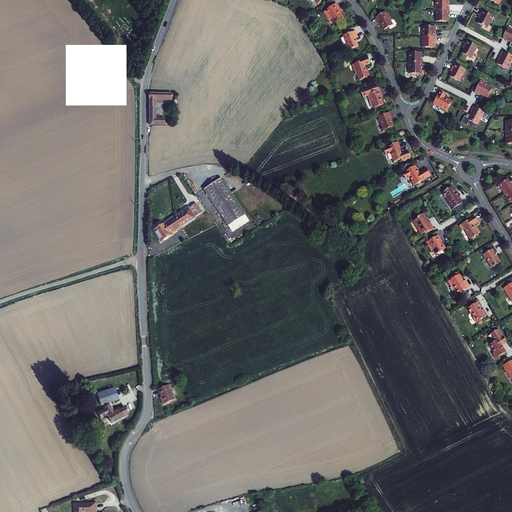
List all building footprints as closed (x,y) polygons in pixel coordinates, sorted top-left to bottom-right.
[(440,11),(454,11),(454,7),(451,7),(451,0),(440,0),(440,11)] [(342,10),(338,4),(326,13),(332,22),(333,20),(336,24),(341,21),(341,22),(346,19),(342,14),(343,13),(341,10),(342,10)] [(497,14),(485,8),(482,14),(484,16),(480,23),(490,28),(497,14)] [(388,10),(378,15),(382,23),(383,22),(387,29),(396,24),(394,20),(396,18),(393,11),(389,13),(388,10)] [(454,11),(440,11),(440,21),(451,21),(451,14),(454,14),(454,11)] [(426,37),(440,37),(440,33),(437,33),(437,27),(426,27),(426,37)] [(358,31),(345,36),(350,51),(362,46),(359,39),(361,38),(358,31)] [(440,37),(426,37),(426,47),(437,47),(437,40),(440,40),(440,37)] [(465,51),(475,56),(481,44),(470,39),(467,44),(469,45),(465,51)] [(511,64),(511,52),(505,49),(501,57),(502,57),(500,62),(510,67),(511,64)] [(413,63),(427,63),(427,60),(424,60),(424,53),(413,53),(413,63)] [(361,81),(372,77),(368,66),(373,64),(371,57),(364,60),(365,62),(355,66),(361,81)] [(456,69),(451,78),(461,83),(469,68),(457,62),(454,68),(456,69)] [(427,63),(413,63),(413,73),(424,73),(424,66),(427,67),(427,63)] [(496,86),(483,79),(478,90),(491,97),(496,86)] [(370,96),(380,91),(378,84),(362,90),(365,97),(370,96)] [(370,96),(372,103),(374,102),(376,109),(387,105),(384,98),(385,97),(382,91),(380,91),(370,96)] [(160,94),(160,92),(156,92),(156,94),(154,95),(154,125),(180,125),(180,104),(176,104),(176,94),(160,94)] [(450,113),(455,104),(449,100),(450,99),(443,95),(437,107),(450,113)] [(487,112),(476,106),(472,114),(473,114),(470,119),(480,124),(483,117),(485,116),(487,112)] [(393,111),(381,115),(387,130),(398,126),(395,118),(396,118),(393,111)] [(503,132),(511,131),(511,123),(503,123),(503,132)] [(511,131),(503,132),(503,140),(511,140),(511,131)] [(412,150),(406,152),(402,142),(387,148),(389,154),(393,153),(397,162),(406,158),(406,159),(414,156),(412,150)] [(418,164),(404,172),(408,179),(412,177),(417,185),(434,175),(430,167),(422,171),(418,164)] [(206,189),(209,194),(227,183),(224,178),(206,189)] [(495,187),(501,195),(511,187),(511,181),(510,178),(495,187)] [(218,210),(239,204),(227,183),(209,194),(218,210)] [(447,201),(446,202),(449,207),(451,206),(452,208),(462,202),(457,194),(456,195),(451,186),(442,191),(441,193),(443,196),(444,196),(447,201)] [(511,187),(501,195),(506,204),(511,200),(511,187)] [(197,203),(175,217),(181,226),(203,213),(197,203)] [(228,226),(246,214),(239,204),(218,210),(228,226)] [(415,219),(415,221),(420,229),(418,230),(421,234),(426,231),(427,232),(434,228),(431,222),(429,224),(426,219),(428,218),(426,214),(427,213),(424,209),(422,210),(423,211),(419,214),(418,217),(415,219)] [(250,220),(246,214),(228,226),(232,232),(250,220)] [(475,215),(457,225),(460,230),(465,228),(471,239),(482,233),(476,222),(478,220),(475,215)] [(175,217),(153,231),(160,242),(171,236),(169,234),(181,226),(175,217)] [(443,242),(438,235),(428,241),(429,242),(427,243),(431,250),(433,249),(436,254),(446,248),(444,244),(443,244),(442,242),(443,242)] [(485,248),(481,250),(485,258),(486,258),(491,266),(500,260),(497,255),(496,255),(494,252),(495,252),(493,247),(487,251),(485,248)] [(463,281),(461,277),(449,284),(452,289),(454,288),(457,293),(456,293),(458,297),(470,290),(466,283),(463,285),(461,281),(463,281)] [(481,309),(479,306),(480,305),(477,300),(467,306),(470,310),(473,314),(472,315),(475,321),(487,314),(483,308),(481,309)] [(494,342),(488,345),(493,353),(492,354),(495,359),(506,353),(501,345),(506,342),(503,337),(502,337),(500,334),(496,337),(497,338),(493,341),(494,342)] [(511,360),(503,366),(511,380),(511,378),(511,360)] [(123,397),(120,385),(96,392),(99,403),(123,397)] [(175,401),(169,386),(158,390),(163,400),(162,401),(164,405),(175,401)] [(109,420),(111,425),(132,415),(128,407),(113,414),(110,406),(104,409),(104,410),(107,417),(109,420)] [(107,417),(104,410),(97,414),(100,420),(107,417)] [(96,511),(96,503),(74,504),(74,511),(96,511)]
